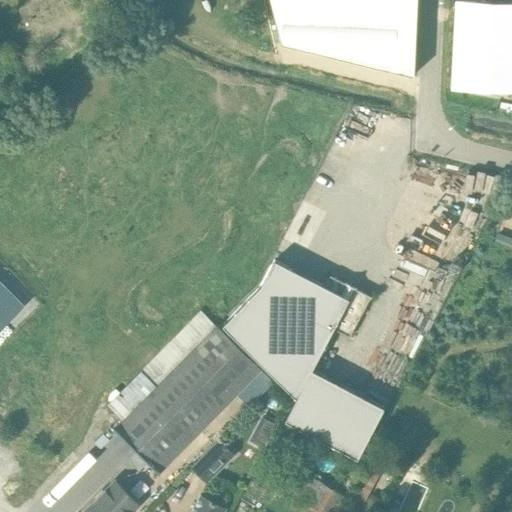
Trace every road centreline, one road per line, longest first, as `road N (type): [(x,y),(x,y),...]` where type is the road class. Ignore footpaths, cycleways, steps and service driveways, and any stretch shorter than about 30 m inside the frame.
road 1 (residential): [(434,0),(431,147),(511,166)]
road 2 (unknown): [(431,127),(393,148),(340,253)]
